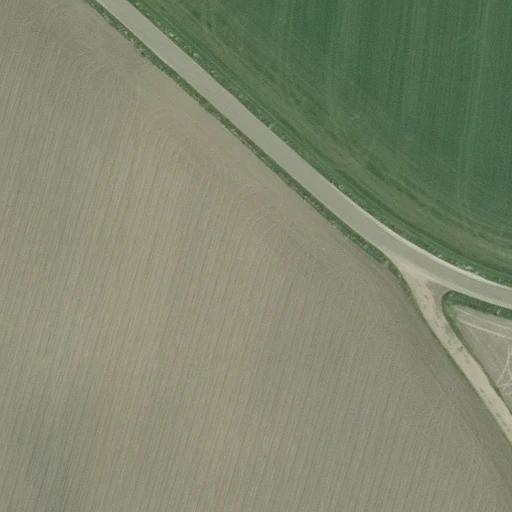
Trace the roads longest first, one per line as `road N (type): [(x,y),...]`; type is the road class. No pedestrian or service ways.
road 1 (unclassified): [(511,301),(443,277),(370,233),(109,0)]
road 2 (track): [(405,257),(411,282),(511,433)]
